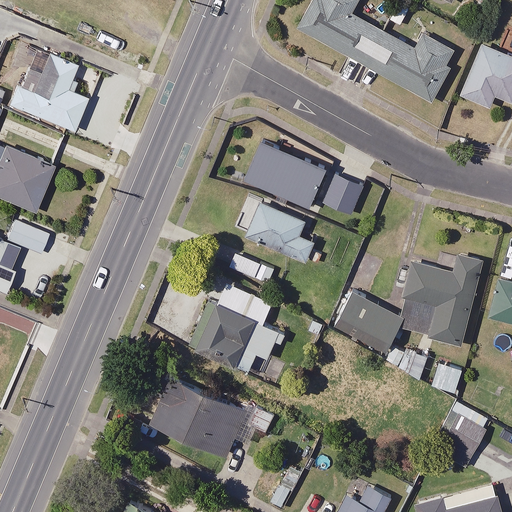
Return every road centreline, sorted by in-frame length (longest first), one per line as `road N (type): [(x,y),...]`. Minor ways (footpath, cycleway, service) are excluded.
road 1 (secondary): [(14,511),(209,50)]
road 2 (residential): [(511,188),(429,168),(209,50)]
